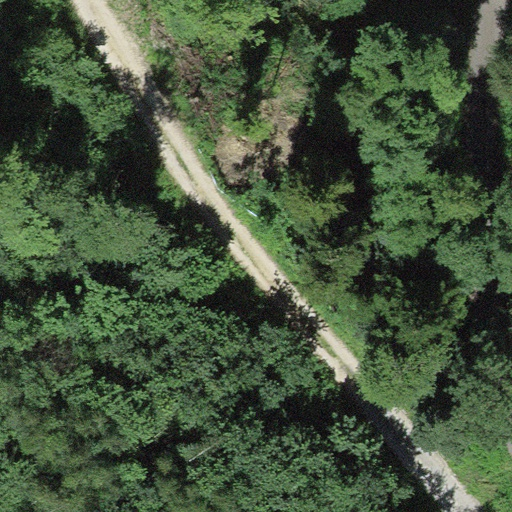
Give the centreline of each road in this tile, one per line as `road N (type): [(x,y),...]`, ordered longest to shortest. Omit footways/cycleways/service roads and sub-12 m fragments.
road 1 (track): [(460,511),(171,149),(90,0)]
road 2 (unclassified): [(492,0),(480,69),(478,218),(511,440)]
